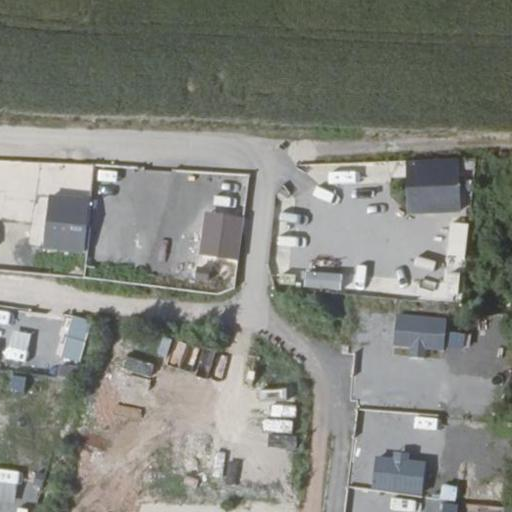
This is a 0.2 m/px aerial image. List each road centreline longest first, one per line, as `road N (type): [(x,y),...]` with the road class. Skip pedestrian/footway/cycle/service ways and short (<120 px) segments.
road 1 (track): [(0,138),(511,141)]
road 2 (unknown): [(256,317),(228,323),(0,294)]
road 3 (unknown): [(256,317),(286,334),(325,387),(314,511)]
road 4 (unknown): [(277,142),(256,317)]
